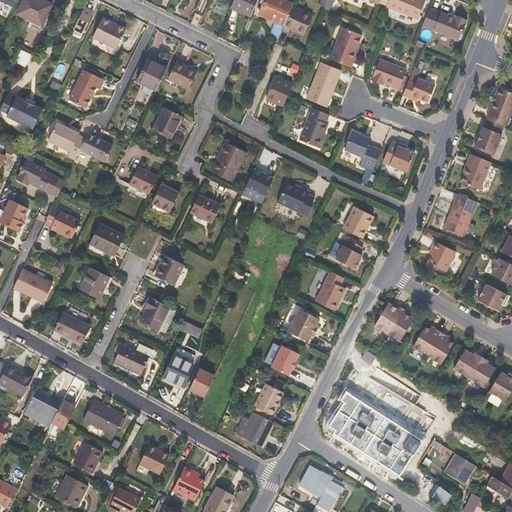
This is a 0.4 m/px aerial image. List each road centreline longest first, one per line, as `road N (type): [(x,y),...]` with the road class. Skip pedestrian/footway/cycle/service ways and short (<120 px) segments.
road 1 (residential): [(275,478),(0,323)]
road 2 (residential): [(386,275),(479,58)]
road 3 (residential): [(206,110),(229,56),(117,0)]
road 4 (residential): [(300,436),(386,275)]
road 5 (residential): [(510,347),(386,275)]
road 6 (residential): [(300,436),(418,511)]
